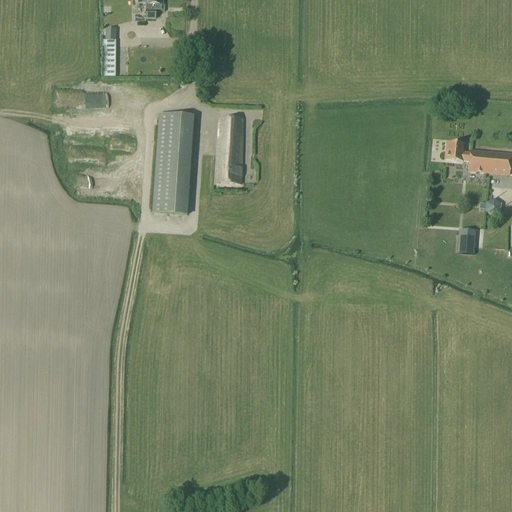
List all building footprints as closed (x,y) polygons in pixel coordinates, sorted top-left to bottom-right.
[(137,0),(137,5),(145,5),(145,7),(146,7),(145,16),(145,20),(160,20),(160,7),(162,7),(162,0),(137,0)] [(129,27),(141,28),(141,20),(129,19),(129,27)] [(116,31),(105,31),(105,43),(115,43),(116,31)] [(115,44),(102,43),(102,79),(115,80),(115,44)] [(193,118),(159,116),(152,213),(186,216),(193,118)] [(242,121),(219,120),(214,185),(240,186),(242,121)] [(511,157),(470,153),(470,155),(462,154),(463,146),(446,144),(444,162),(469,164),(468,174),(509,177),(511,157)] [(485,212),(485,214),(492,219),(500,216),(501,207),(494,202),(486,205),(485,207),(485,212)] [(475,232),(458,231),(456,256),(474,257),(475,232)]
